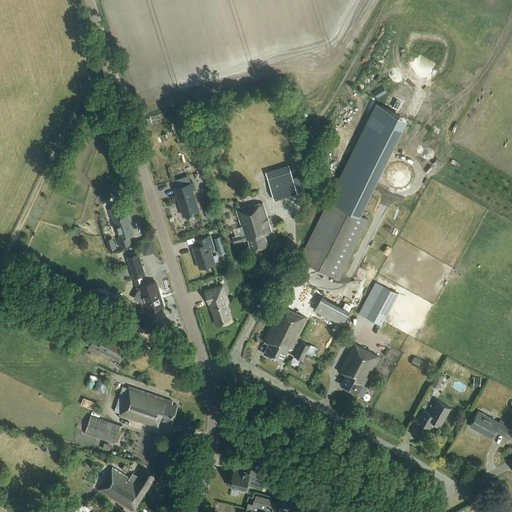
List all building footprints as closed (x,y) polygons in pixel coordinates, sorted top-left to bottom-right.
[(383,86),(374,91),(377,97),(386,92),(383,86)] [(406,117),(376,103),(330,198),(360,212),(406,117)] [(288,165),(268,171),(276,200),(297,194),(296,192),(312,188),(308,173),(292,178),(288,165)] [(192,190),(195,189),(193,182),(174,188),(183,215),(199,210),(192,190)] [(339,279),(368,219),(329,200),(299,259),(339,279)] [(264,234),(272,232),(263,203),(254,206),(253,204),(236,210),(243,234),(232,238),(233,243),(248,239),(251,250),(267,245),(264,234)] [(119,205),(108,208),(111,220),(114,219),(119,237),(117,238),(120,247),(131,243),(129,235),(134,234),(128,214),(122,216),(119,205)] [(206,210),(208,218),(214,216),(212,208),(206,210)] [(210,248),(213,247),(210,235),(197,239),(199,245),(193,247),(200,268),(214,263),(210,248)] [(222,235),(215,238),(217,246),(224,243),(222,235)] [(105,239),(109,250),(116,248),(112,237),(105,239)] [(152,240),(142,243),(145,254),(156,250),(152,240)] [(138,253),(126,257),(133,278),(134,278),(142,276),(145,275),(138,253)] [(378,280),(361,311),(383,323),(400,292),(378,280)] [(156,282),(137,287),(138,290),(134,298),(142,302),(145,312),(163,307),(156,282)] [(216,325),(232,320),(227,302),(228,302),(224,286),(205,291),(208,303),(210,303),(216,325)] [(342,325),(349,312),(321,298),(315,310),(342,325)] [(292,349),(308,318),(280,305),(262,340),(269,343),(263,353),(282,362),(289,348),(292,349)] [(380,335),(387,339),(397,321),(389,317),(380,335)] [(102,338),(95,335),(87,349),(98,355),(101,351),(120,361),(129,344),(105,331),(102,338)] [(310,345),(301,341),(294,356),(302,360),(306,353),(312,356),(317,347),(311,344),(310,345)] [(362,383),(363,384),(378,356),(353,343),(338,371),(346,375),(341,384),(357,393),(362,383)] [(414,356),(410,364),(417,367),(421,359),(414,356)] [(438,388),(444,376),(438,372),(432,385),(438,388)] [(173,401),(129,386),(119,415),(157,428),(160,419),(171,423),(177,405),(172,404),(173,401)] [(440,425),(450,408),(437,400),(430,413),(423,409),(417,421),(430,428),(434,422),(440,425)] [(504,435),(509,425),(500,420),(499,422),(478,410),(470,426),(490,437),(494,429),(504,435)] [(114,443),(120,424),(90,415),(84,434),(114,443)] [(126,473),(130,468),(124,464),(121,470),(126,473)] [(132,511),(154,475),(142,467),(137,476),(132,472),(129,477),(112,467),(98,491),(132,511)] [(251,468),(249,475),(247,475),(247,474),(233,470),(229,486),(245,490),(245,488),(252,490),(253,485),(259,487),(261,478),(259,478),(261,471),(251,468)] [(280,505),(277,507),(279,501),(256,495),(255,500),(254,500),(252,504),(248,503),(246,509),(251,511),(250,511),(282,511),(284,511),(291,511),(295,496),(283,493),(280,505)] [(105,511),(103,500),(91,497),(92,504),(47,508),(47,511),(37,511),(91,511),(93,511),(92,511),(105,511)]
